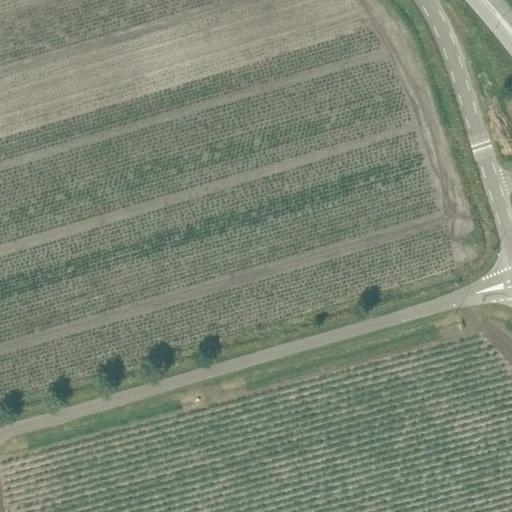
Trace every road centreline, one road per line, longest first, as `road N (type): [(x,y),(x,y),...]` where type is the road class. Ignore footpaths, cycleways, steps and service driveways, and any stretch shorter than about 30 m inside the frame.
road 1 (unclassified): [(0,431),(463,296)]
road 2 (unclassified): [(497,194),(423,0)]
